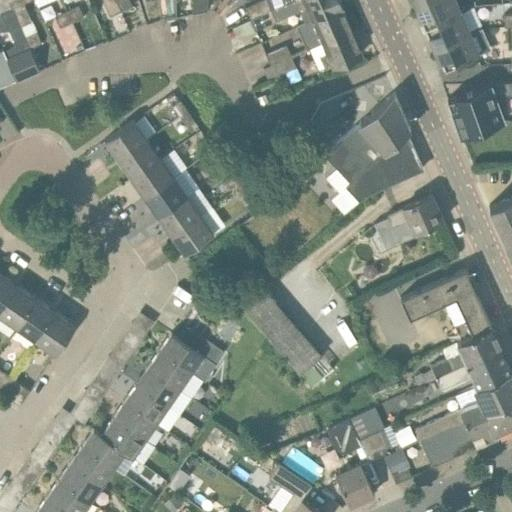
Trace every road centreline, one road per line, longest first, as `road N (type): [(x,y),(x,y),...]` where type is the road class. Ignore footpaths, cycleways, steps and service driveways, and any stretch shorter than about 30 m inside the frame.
road 1 (tertiary): [(511,302),(375,0)]
road 2 (residential): [(115,281),(108,236),(73,182),(42,168),(0,213)]
road 3 (residential): [(13,420),(96,310)]
